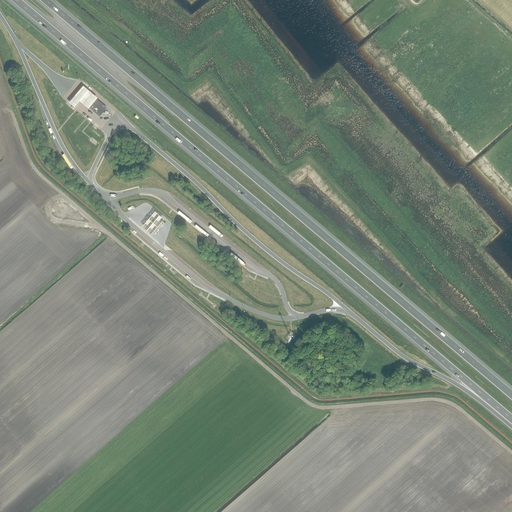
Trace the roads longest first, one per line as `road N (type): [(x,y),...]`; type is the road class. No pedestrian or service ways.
road 1 (motorway): [(16,0),(511,420)]
road 2 (motorway): [(511,395),(47,0)]
road 3 (unclassified): [(511,453),(442,400),(310,404),(96,225)]
road 4 (motorway): [(347,313),(397,354),(511,421)]
